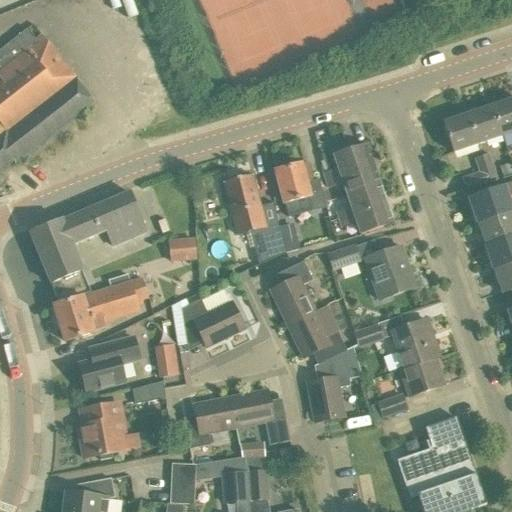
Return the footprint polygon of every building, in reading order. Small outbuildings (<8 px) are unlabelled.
[(204,0),(209,13),(223,13),(223,14),(223,13),(236,13),(233,4),(223,4),(223,0),(204,0)] [(406,0),(369,0),(377,21),(410,9),(406,0)] [(124,70),(98,82),(117,123),(118,125),(143,113),(124,70)] [(98,82),(75,93),(92,134),(117,123),(98,82)] [(75,93),(50,104),(68,145),(92,134),(75,93)] [(0,173),(9,184),(51,149),(11,101),(8,104),(0,94),(0,173)] [(511,99),(492,106),(502,137),(511,133),(511,99)] [(477,145),(502,137),(492,106),(467,115),(477,145)] [(452,153),(477,145),(467,115),(442,123),(452,153)] [(326,181),(373,165),(366,146),(334,157),(338,168),(324,173),(326,181)] [(486,171),(494,168),(489,154),(481,156),(474,159),(478,172),(461,178),(466,192),(485,185),(480,169),(485,167),(486,171)] [(314,180),(310,162),(301,165),(301,164),(275,171),(284,204),(288,218),(326,208),(319,179),(314,180)] [(511,172),(509,163),(499,167),(503,178),(511,175),(511,172)] [(347,195),(380,184),(373,165),(326,181),(329,189),(343,185),(347,195)] [(494,168),(486,171),(485,167),(480,169),(485,185),(498,180),(494,168)] [(252,176),(223,183),(232,216),(237,235),(249,232),(260,229),(268,260),(283,253),(285,253),(279,228),(272,204),(260,207),(252,176)] [(511,211),(511,210),(511,208),(507,196),(511,193),(511,181),(500,186),(501,188),(469,200),(477,224),(511,211)] [(337,220),(386,204),(380,184),(347,195),(351,207),(335,212),(337,220)] [(51,284),(57,299),(89,286),(95,284),(89,269),(83,271),(72,246),(106,232),(112,247),(146,233),(130,193),(63,221),(62,220),(29,234),(50,284),(51,284)] [(386,204),(337,220),(340,228),(356,223),(360,234),(393,223),(386,204)] [(511,211),(477,224),(485,247),(511,237),(511,207),(511,208),(511,210),(511,211)] [(292,224),(279,228),(285,253),(299,249),(292,224)] [(511,237),(485,247),(493,270),(511,263),(511,237)] [(196,261),(195,239),(183,240),(168,241),(170,263),(196,261)] [(332,272),(360,262),(355,245),(326,254),(332,272)] [(379,301),(415,288),(401,247),(365,259),(379,301)] [(280,287),(271,291),(287,325),(314,312),(301,286),(312,280),(303,261),(290,268),(296,279),(280,287)] [(501,294),(509,291),(511,290),(511,263),(493,270),(501,294)] [(89,286),(57,299),(59,304),(53,306),(64,342),(94,333),(93,332),(107,328),(105,323),(140,313),(138,306),(142,306),(141,301),(149,299),(142,278),(131,281),(130,282),(128,275),(108,281),(110,288),(92,293),(89,286)] [(187,306),(180,310),(186,345),(188,352),(204,344),(206,348),(244,330),(231,303),(229,304),(223,291),(201,301),(201,300),(187,306)] [(314,312),(287,325),(303,358),(330,345),(335,356),(347,351),(337,332),(326,338),(314,313),(314,312)] [(405,331),(393,336),(404,369),(404,370),(435,359),(434,358),(439,357),(426,321),(404,328),(405,331)] [(384,339),(378,324),(353,333),(358,349),(384,341),(384,339)] [(86,393),(124,382),(119,364),(139,359),(133,338),(89,350),(92,362),(79,365),(86,393)] [(168,379),(187,375),(181,343),(162,347),(168,379)] [(317,382),(307,384),(315,423),(344,418),(338,389),(350,386),(349,380),(361,378),(351,348),(347,351),(335,356),(326,361),(329,380),(317,382)] [(404,370),(400,371),(409,397),(444,385),(435,359),(404,370)] [(132,389),(135,405),(165,400),(163,381),(132,389)] [(271,415),(269,402),(267,391),(230,399),(236,428),(264,422),(267,434),(288,430),(284,412),(271,415)] [(382,419),(408,410),(402,394),(377,403),(382,419)] [(236,428),(230,399),(193,406),(195,416),(199,436),(187,438),(189,449),(210,446),(208,433),(236,428)] [(113,458),(112,454),(118,453),(112,422),(121,420),(118,404),(80,411),(85,435),(80,437),(84,459),(99,456),(100,461),(113,458)] [(425,442),(428,450),(396,461),(397,465),(398,465),(406,490),(409,500),(417,498),(422,511),(466,511),(485,506),(475,475),(455,418),(424,429),(428,440),(425,442)] [(163,451),(171,450),(170,441),(162,442),(163,451)] [(242,459),(245,458),(250,458),(248,444),(240,444),(242,459)] [(277,471),(291,469),(288,451),(275,453),(277,471)] [(250,458),(245,458),(249,503),(268,501),(269,501),(267,471),(265,471),(264,457),(250,458)] [(249,503),(245,458),(242,459),(221,463),(222,474),(220,475),(223,504),(249,503)] [(172,464),(171,478),(196,479),(196,465),(172,464)] [(171,478),(171,491),(195,492),(196,479),(171,478)] [(66,493),(63,511),(106,511),(108,499),(114,498),(111,479),(94,482),(92,496),(66,493)] [(195,492),(171,491),(170,505),(195,506),(195,492)] [(269,511),(268,501),(249,503),(249,511),(297,511),(292,511),(269,511)]
